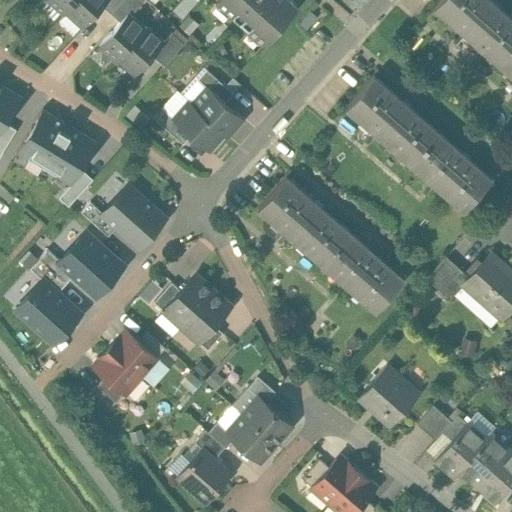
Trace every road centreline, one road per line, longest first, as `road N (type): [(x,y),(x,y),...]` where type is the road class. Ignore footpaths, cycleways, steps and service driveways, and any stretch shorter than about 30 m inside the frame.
road 1 (residential): [(202,205),(384,0)]
road 2 (residential): [(202,205),(116,126),(0,55)]
road 3 (residential): [(327,419),(304,392),(202,205)]
road 4 (residential): [(81,347),(202,205)]
road 5 (residential): [(458,511),(327,419)]
road 6 (residential): [(327,419),(241,508)]
